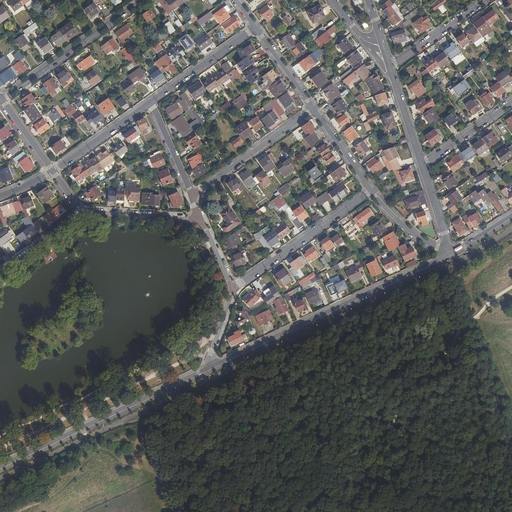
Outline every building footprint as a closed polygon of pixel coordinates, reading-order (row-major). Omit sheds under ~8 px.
[(23,6),(19,0),(14,0),(9,4),(15,12),(23,6)] [(169,14),(172,12),(163,0),(160,2),(169,14)] [(182,0),(169,0),(166,2),(172,11),(184,2),(182,0)] [(384,11),(389,18),(395,13),(390,6),(393,5),(389,0),(387,2),(383,5),(386,9),(384,11)] [(446,2),(443,0),(438,0),(431,5),(434,10),(438,7),(442,13),(446,10),(443,5),(446,2)] [(511,14),(501,0),(496,0),(495,1),(499,6),(500,6),(511,21),(511,19),(511,14)] [(97,15),(101,12),(96,5),(94,3),(85,10),(91,19),(94,17),(97,15)] [(393,5),(390,6),(395,13),(396,13),(399,10),(394,3),(393,5)] [(320,5),(308,12),(313,23),(325,17),(322,11),(323,10),(320,5)] [(267,6),(259,11),(265,19),(267,21),(272,18),(270,15),(273,14),(267,6)] [(423,9),(420,6),(404,17),(407,21),(409,19),(423,9)] [(220,25),(231,18),(227,12),(229,10),(227,7),(214,16),(220,25)] [(0,23),(9,17),(3,9),(0,10),(0,23)] [(148,22),(155,17),(150,10),(143,16),(148,22)] [(499,18),(493,11),(483,18),(488,26),(499,18)] [(212,16),(210,12),(198,21),(200,25),(207,20),(206,20),(212,16)] [(400,20),(396,13),(395,13),(389,18),(394,25),(400,20)] [(288,25),(290,28),(297,23),(295,20),(291,22),(287,16),(283,19),(288,25)] [(428,22),(430,20),(427,16),(423,19),(422,17),(414,23),(421,32),(430,25),(428,22)] [(46,20),(44,17),(40,19),(38,21),(35,23),(37,26),(46,20)] [(240,25),(238,22),(237,20),(235,17),(223,25),(228,33),(240,25)] [(482,17),(472,24),(473,25),(483,18),(482,17)] [(483,18),(473,25),(478,33),(481,37),(482,38),(492,31),(488,26),(483,18)] [(71,22),(59,31),(60,32),(66,41),(74,35),(78,32),(71,22)] [(30,27),(27,28),(31,33),(35,30),(34,30),(38,27),(37,26),(35,23),(30,27)] [(168,28),(166,28),(167,29),(171,34),(174,32),(168,24),(166,25),(168,28)] [(127,25),(115,33),(125,47),(127,45),(126,43),(124,40),(133,33),(127,25)] [(469,31),(466,33),(473,43),(476,47),(484,41),(482,38),(481,37),(478,33),(473,25),(468,28),(469,31)] [(322,26),(310,35),(314,41),(318,39),(327,32),(322,26)] [(334,32),(331,28),(327,32),(318,39),(323,46),(332,39),(330,35),(334,32)] [(406,38),(411,34),(406,28),(404,30),(391,33),(393,39),(405,36),(406,38)] [(167,29),(155,38),(159,43),(163,40),(171,34),(167,29)] [(310,35),(307,31),(305,33),(300,36),(303,39),(310,35)] [(58,47),(66,41),(60,32),(51,38),(52,38),(54,42),(58,47)] [(195,43),(201,51),(213,42),(209,37),(207,34),(195,43)] [(290,49),(296,44),(289,34),(281,40),(284,45),(285,44),(289,50),(290,49)] [(469,42),(463,34),(457,39),(462,47),(469,42)] [(194,45),(187,35),(179,40),(187,51),(194,45)] [(28,42),(23,36),(16,41),(21,48),(28,43),(28,42)] [(44,55),(53,48),(46,38),(37,44),(44,55)] [(353,47),(345,38),(337,44),(345,53),(353,47)] [(113,52),(119,48),(113,39),(102,47),(107,54),(112,51),(113,52)] [(307,52),(300,42),(296,44),(290,49),(297,59),(307,52)] [(450,46),(444,50),(450,59),(460,51),(453,42),(449,45),(450,46)] [(160,46),(159,43),(153,47),(158,53),(163,49),(160,46)] [(170,51),(175,47),(174,46),(165,52),(167,55),(171,52),(170,51)] [(239,54),(243,60),(255,51),(251,46),(239,54)] [(178,55),(180,54),(177,49),(175,47),(170,51),(171,52),(167,55),(171,61),(172,61),(175,58),(176,59),(178,57),(179,57),(178,55)] [(182,57),(185,54),(180,47),(177,49),(180,54),(182,57)] [(130,63),(135,60),(126,48),(121,51),(130,63)] [(17,49),(11,52),(15,61),(21,59),(17,49)] [(364,58),(358,49),(356,50),(363,59),(364,58)] [(356,50),(346,58),(353,67),(363,59),(356,50)] [(434,59),(439,66),(440,67),(448,62),(445,57),(446,56),(443,52),(441,54),(439,52),(436,54),(438,56),(434,59)] [(482,60),(483,62),(494,55),(492,52),(482,60)] [(167,55),(159,61),(166,71),(168,70),(168,71),(170,70),(172,74),(177,70),(170,61),(171,61),(167,55)] [(310,55),(299,63),(306,71),(316,64),(310,55)] [(0,72),(1,75),(11,68),(12,67),(4,57),(2,58),(0,56),(0,72)] [(95,63),(90,56),(77,66),(80,70),(83,68),(85,71),(90,67),(90,66),(95,63)] [(255,67),(264,60),(262,57),(255,62),(254,61),(251,64),(254,68),(255,67)] [(19,75),(30,67),(24,58),(13,66),(19,75)] [(432,58),(423,64),(427,69),(430,73),(438,67),(432,58)] [(471,67),(473,69),(483,62),(482,60),(481,59),(471,67)] [(129,71),(138,65),(135,60),(130,63),(126,66),(129,71)] [(223,65),(220,61),(218,63),(224,71),(225,73),(231,68),(227,63),(223,65)] [(11,68),(17,77),(19,75),(13,66),(12,67),(11,68)] [(258,71),(255,67),(254,68),(244,75),(251,85),(259,79),(255,74),(258,71)] [(1,75),(0,75),(0,87),(14,78),(15,79),(18,77),(17,77),(11,68),(1,75)] [(144,81),(148,78),(141,68),(129,77),(130,79),(133,83),(137,80),(138,81),(142,78),(144,81)] [(229,79),(232,83),(241,76),(237,71),(236,72),(233,68),(225,73),(228,76),(232,74),(233,76),(229,79)] [(352,68),(340,77),(343,81),(346,78),(354,72),(352,68)] [(425,78),(430,74),(430,73),(427,69),(421,73),(425,78)] [(473,69),(463,77),(465,80),(475,72),(473,69)] [(62,83),(61,84),(63,87),(67,83),(66,81),(71,77),(66,70),(60,74),(59,74),(57,75),(58,76),(57,77),(62,83)] [(159,70),(151,76),(156,83),(165,77),(159,70)] [(276,77),(272,70),(264,76),(269,82),(276,77)] [(501,87),(511,79),(505,70),(495,78),(498,82),(501,87)] [(93,86),(101,80),(94,71),(86,76),(93,86)] [(225,73),(224,71),(214,78),(219,85),(219,86),(229,79),(228,76),(225,73)] [(317,71),(310,75),(312,79),(319,74),(317,71)] [(358,74),(355,71),(354,72),(346,78),(349,82),(358,74)] [(312,79),(319,89),(328,82),(321,73),(319,74),(312,79)] [(378,78),(376,75),(367,82),(374,93),(382,88),(383,88),(378,79),(378,78)] [(213,77),(202,84),(209,93),(219,85),(214,78),(213,77)] [(53,78),(43,84),(49,93),(58,87),(53,78)] [(118,89),(111,79),(108,81),(115,91),(118,89)] [(128,96),(137,89),(133,83),(130,79),(121,86),(128,96)] [(276,98),(287,90),(279,80),(269,87),(269,88),(276,98)] [(417,80),(409,87),(411,91),(413,90),(418,97),(426,92),(417,80)] [(465,80),(452,88),(458,97),(471,88),(465,80)] [(204,89),(199,82),(188,90),(195,99),(200,96),(198,94),(204,89)] [(500,95),(505,92),(501,87),(498,82),(490,88),(496,97),(497,97),(500,95)] [(329,102),(339,95),(340,94),(332,84),(322,91),(329,102)] [(39,88),(44,95),(48,93),(43,86),(39,88)] [(355,91),(352,93),(358,101),(362,100),(355,91)] [(491,99),(493,97),(490,93),(487,95),(485,92),(480,96),(487,106),(493,102),(491,99)] [(184,93),(180,96),(182,100),(184,103),(189,110),(193,106),(184,93)] [(387,102),(384,93),(375,96),(379,105),(387,102)] [(24,104),(27,109),(33,105),(36,102),(30,94),(22,99),(25,103),(24,104)] [(293,102),(287,94),(279,99),(288,113),(294,108),(291,103),(293,102)] [(339,95),(329,102),(339,115),(341,113),(348,108),(339,95)] [(115,100),(120,107),(127,103),(122,96),(115,100)] [(237,111),(247,104),(247,103),(243,98),(237,103),(233,105),(237,111)] [(66,109),(68,108),(71,106),(66,99),(62,102),(66,109)] [(111,114),(116,110),(108,99),(98,106),(105,115),(110,112),(111,114)] [(275,111),(280,117),(284,113),(274,99),(270,103),(275,111)] [(467,106),(473,114),(481,108),(475,99),(472,102),(470,100),(465,104),(467,106)] [(423,100),(416,105),(422,113),(429,109),(423,100)] [(80,123),(86,119),(74,103),(71,106),(68,108),(68,109),(66,111),(71,118),(75,115),(80,123)] [(166,109),(172,119),(181,113),(176,103),(166,109)] [(220,108),(223,113),(231,107),(228,103),(220,108)] [(275,111),(270,103),(263,108),(268,116),(273,112),(275,111)] [(368,104),(364,106),(367,113),(372,111),(368,104)] [(24,111),(33,123),(41,117),(33,105),(27,109),(24,111)] [(423,114),(430,125),(435,122),(439,118),(431,108),(423,114)] [(95,125),(104,119),(98,110),(89,116),(95,125)] [(196,120),(189,110),(186,112),(184,114),(186,116),(189,114),(194,122),(196,120)] [(273,123),(278,120),(273,112),(268,116),(262,120),(268,128),(274,124),(273,123)] [(391,112),(383,115),(387,129),(390,128),(392,133),(397,131),(391,112)] [(339,115),(336,117),(338,119),(337,120),(342,126),(349,121),(345,115),(343,116),(341,113),(339,115)] [(378,117),(376,113),(365,116),(367,119),(368,122),(378,117)] [(453,113),(444,119),(450,128),(458,122),(453,113)] [(181,115),(172,122),(174,125),(175,125),(184,137),(192,131),(181,115)] [(67,117),(64,120),(70,129),(73,126),(67,117)] [(255,131),(263,126),(257,117),(249,123),(255,131)] [(50,128),(43,119),(35,126),(41,135),(50,128)] [(138,126),(141,131),(143,135),(147,133),(146,129),(148,128),(144,119),(137,122),(138,126)] [(279,122),(278,120),(273,123),(274,124),(268,128),(269,129),(279,122)] [(249,136),(253,133),(245,122),(235,129),(241,139),(247,135),(249,136)] [(313,133),(315,131),(309,123),(305,126),(307,128),(304,130),(308,137),(313,133)] [(501,124),(497,126),(503,135),(507,132),(501,124)] [(11,135),(5,127),(0,130),(0,139),(2,142),(11,135)] [(350,138),(351,140),(357,136),(351,127),(344,132),(349,139),(350,138)] [(134,128),(123,136),(128,143),(139,135),(138,133),(134,128)] [(434,130),(425,136),(432,145),(441,140),(434,130)] [(190,144),(195,150),(202,145),(192,131),(184,137),(189,145),(190,144)] [(490,133),(483,139),(489,147),(497,141),(494,136),(496,135),(492,131),(490,133)] [(308,137),(305,139),(310,147),(319,141),(313,133),(308,137)] [(241,144),(237,139),(232,143),(235,148),(241,144)] [(489,150),(481,139),(473,145),(479,155),(483,152),(484,154),(489,150)] [(363,140),(354,146),(361,156),(369,150),(363,140)] [(66,148),(61,141),(52,148),(57,155),(62,152),(62,153),(66,150),(65,149),(66,148)] [(20,149),(14,142),(7,147),(13,155),(20,149)] [(122,142),(112,149),(118,157),(127,149),(122,142)] [(330,151),(325,145),(318,150),(322,156),(330,151)] [(509,158),(511,155),(511,147),(511,145),(508,147),(507,147),(496,154),(501,161),(508,157),(509,158)] [(475,155),(469,146),(461,152),(467,160),(475,155)] [(388,149),(382,151),(392,169),(393,171),(398,169),(400,169),(401,168),(398,162),(396,163),(394,159),(396,158),(398,157),(394,147),(388,149)] [(313,154),(311,150),(303,155),(306,159),(313,154)] [(392,169),(382,151),(379,153),(389,171),(392,169)] [(34,167),(23,152),(13,159),(17,164),(20,163),(26,172),(34,167)] [(99,155),(96,157),(104,168),(113,162),(107,152),(102,155),(100,156),(99,155)] [(153,154),(149,156),(150,159),(148,160),(150,164),(152,163),(155,169),(165,164),(159,152),(153,154)] [(335,159),(331,154),(330,155),(329,153),(323,157),(328,164),(335,159)] [(196,166),(202,164),(197,155),(197,154),(191,157),(192,158),(188,160),(193,169),(197,167),(196,166)] [(454,172),(458,169),(457,168),(463,164),(457,155),(451,159),(453,162),(449,165),(454,172)] [(273,163),(268,156),(260,162),(268,174),(276,168),(273,163)] [(104,168),(96,157),(89,162),(86,163),(82,166),(85,169),(89,175),(95,171),(96,173),(104,168)] [(373,157),(364,164),(365,166),(367,165),(373,173),(383,167),(378,160),(376,161),(375,160),(373,157)] [(499,169),(501,167),(495,159),(493,161),(499,169)] [(141,164),(140,161),(126,167),(129,169),(141,164)] [(290,165),(287,161),(278,167),(281,171),(280,172),(283,177),(294,170),(290,165)] [(82,166),(81,163),(78,165),(79,167),(71,172),(74,175),(73,176),(77,181),(85,175),(82,171),(85,169),(82,166)] [(202,164),(192,171),(196,177),(197,177),(201,174),(202,175),(207,171),(202,164)] [(316,167),(308,172),(316,184),(324,178),(316,167)] [(346,174),(341,167),(330,174),(335,182),(346,174)] [(466,167),(464,169),(470,178),(473,176),(466,167)] [(0,171),(0,176),(3,183),(13,179),(8,168),(0,171)] [(401,172),(400,169),(398,169),(393,171),(399,184),(404,181),(413,178),(410,169),(401,172)] [(172,182),(167,170),(158,174),(163,186),(172,182)] [(255,181),(247,170),(239,176),(242,179),(247,185),(255,181)] [(375,178),(378,182),(390,173),(388,170),(375,178)] [(272,183),(264,171),(256,177),(264,189),(272,183)] [(299,177),(297,175),(295,171),(285,179),(288,184),(293,181),(293,182),(299,177)] [(482,180),(490,175),(487,172),(479,178),(481,181),(482,180)] [(443,180),(442,180),(449,189),(457,183),(451,174),(448,176),(443,180)] [(496,174),(492,177),(495,182),(500,179),(496,174)] [(244,188),(237,178),(232,182),(228,184),(233,191),(238,188),(240,191),(244,188)] [(316,201),(320,206),(332,198),(336,203),(348,194),(345,190),(347,189),(343,184),(341,181),(335,185),(337,188),(329,194),(327,191),(315,200),(316,201)] [(133,184),(132,200),(140,200),(141,189),(135,188),(135,186),(136,184),(133,184)] [(280,195),(291,187),(289,185),(285,188),(284,187),(278,191),(280,195)] [(92,188),(84,193),(88,199),(91,197),(93,201),(102,195),(96,186),(92,188)] [(468,195),(470,199),(479,193),(481,197),(485,193),(481,187),(478,188),(468,195)] [(53,197),(47,188),(38,194),(44,203),(53,197)] [(116,200),(124,200),(125,190),(117,189),(117,192),(116,200)] [(455,189),(445,196),(446,198),(448,197),(452,203),(448,206),(450,208),(454,205),(453,204),(462,198),(455,189)] [(172,202),(175,208),(183,204),(177,190),(168,194),(172,202)] [(426,200),(423,190),(416,192),(417,196),(405,200),(407,208),(421,203),(421,202),(426,200)] [(108,201),(116,201),(116,200),(117,192),(109,191),(108,201)] [(491,191),(487,193),(499,210),(502,208),(497,201),(499,200),(495,195),(494,196),(491,191)] [(299,200),(306,209),(316,201),(315,200),(310,192),(299,200)] [(159,206),(160,196),(152,196),(152,194),(143,193),(142,205),(159,206)] [(280,195),(270,202),(272,205),(275,203),(279,208),(286,203),(280,195)] [(21,200),(19,201),(19,202),(22,210),(25,218),(28,217),(29,216),(26,209),(34,206),(30,196),(21,200)] [(22,210),(19,202),(1,208),(4,216),(22,210)] [(63,207),(60,204),(48,213),(43,216),(45,219),(46,218),(50,223),(58,218),(55,213),(63,207)] [(221,226),(226,232),(240,222),(229,207),(220,213),(227,222),(221,226)] [(299,229),(303,226),(300,222),(293,212),(289,207),(285,210),(299,229)] [(293,212),(300,222),(308,217),(301,207),(293,212)] [(372,214),(368,209),(356,217),(361,226),(366,223),(364,220),(372,214)] [(431,216),(429,210),(416,214),(418,221),(421,221),(423,225),(428,223),(426,217),(431,216)] [(462,217),(470,228),(481,221),(477,213),(468,218),(465,215),(462,217)] [(312,217),(316,223),(320,220),(316,214),(312,217)] [(25,218),(20,220),(27,229),(16,237),(21,243),(27,239),(28,240),(39,232),(39,231),(33,224),(28,217),(25,218)] [(459,219),(453,223),(460,235),(467,231),(459,219)] [(33,224),(39,231),(42,228),(37,221),(33,224)] [(359,232),(361,231),(361,230),(356,224),(353,225),(351,221),(343,227),(349,235),(357,230),(359,232)] [(386,230),(379,221),(371,227),(377,236),(386,230)] [(283,237),(291,232),(285,223),(274,230),(278,236),(279,238),(283,236),(283,237)] [(241,228),(224,240),(228,248),(241,242),(237,234),(243,232),(241,228)] [(0,245),(2,248),(7,255),(13,250),(8,243),(13,239),(11,237),(14,235),(10,230),(8,232),(6,230),(0,233),(0,245)] [(264,238),(270,247),(278,241),(275,238),(278,236),(274,230),(269,234),(266,231),(261,234),(264,238)] [(254,235),(257,241),(264,238),(261,234),(260,232),(254,235)] [(392,232),(383,237),(385,242),(384,242),(389,251),(398,247),(400,246),(396,237),(395,237),(392,232)] [(330,240),(336,248),(339,246),(338,245),(343,241),(338,234),(330,240)] [(332,251),(336,248),(330,240),(329,237),(321,243),(327,251),(330,249),(332,251)] [(400,246),(398,247),(404,261),(416,255),(412,248),(406,250),(403,244),(400,246)] [(308,255),(305,257),(308,261),(318,255),(312,247),(306,252),(307,253),(308,255)] [(45,256),(43,257),(42,258),(47,265),(50,262),(47,257),(53,253),(54,252),(53,251),(50,248),(43,253),(45,256)] [(240,265),(250,260),(246,249),(231,256),(237,268),(241,266),(240,265)] [(290,271),(294,276),(298,273),(296,270),(306,263),(302,256),(291,264),(294,269),(290,271)] [(399,264),(395,256),(382,262),(385,270),(399,264)] [(320,259),(327,270),(330,268),(323,258),(320,259)] [(251,262),(250,260),(240,265),(241,266),(237,268),(251,262)] [(381,272),(375,261),(367,265),(372,276),(381,272)] [(363,270),(359,263),(356,264),(357,267),(347,271),(351,281),(361,276),(359,271),(363,270)] [(278,272),(274,275),(282,286),(292,279),(285,269),(278,273),(278,272)] [(299,283),(301,286),(310,280),(316,277),(314,273),(299,283)] [(310,280),(301,286),(302,289),(311,283),(310,280)] [(348,289),(344,280),(333,285),(338,294),(348,289)] [(281,297),(274,286),(269,290),(272,294),(264,300),(268,305),(281,297)] [(298,290),(297,288),(285,295),(288,301),(291,299),(290,296),(293,294),(292,293),(298,290)] [(258,302),(263,298),(259,292),(257,290),(252,293),(251,292),(243,298),(245,301),(242,303),(247,310),(258,303),(258,302)] [(316,290),(305,295),(310,304),(321,299),(316,290)] [(287,310),(282,300),(274,305),(279,314),(287,310)] [(307,309),(303,300),(295,304),(299,312),(303,310),(304,311),(307,309)] [(252,323),(249,318),(245,310),(238,314),(241,320),(235,323),(238,329),(252,323)] [(260,325),(272,319),(269,311),(256,317),(260,325)] [(244,340),(244,341),(246,340),(246,341),(255,337),(254,333),(255,331),(254,329),(252,328),(249,330),(248,332),(241,335),(244,340)] [(241,335),(239,331),(234,333),(235,335),(229,338),(232,345),(244,340),(241,335)]
